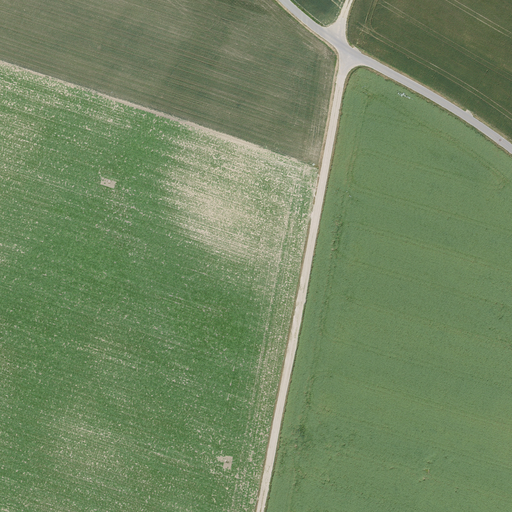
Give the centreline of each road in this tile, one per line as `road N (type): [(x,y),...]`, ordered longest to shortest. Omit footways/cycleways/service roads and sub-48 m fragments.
road 1 (track): [(260,511),(350,0)]
road 2 (unclassified): [(511,144),(284,0)]
